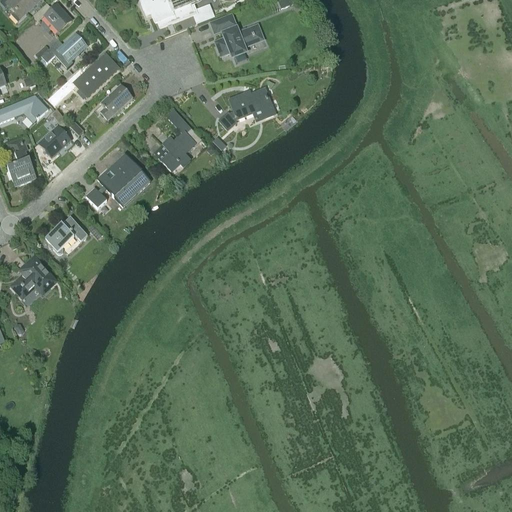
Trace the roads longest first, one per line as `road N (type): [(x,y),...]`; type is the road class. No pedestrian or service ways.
road 1 (track): [(175,280),(211,240),(346,143),(369,109),(380,81),(370,25),(356,0)]
road 2 (residential): [(77,0),(157,84),(153,100),(9,231)]
